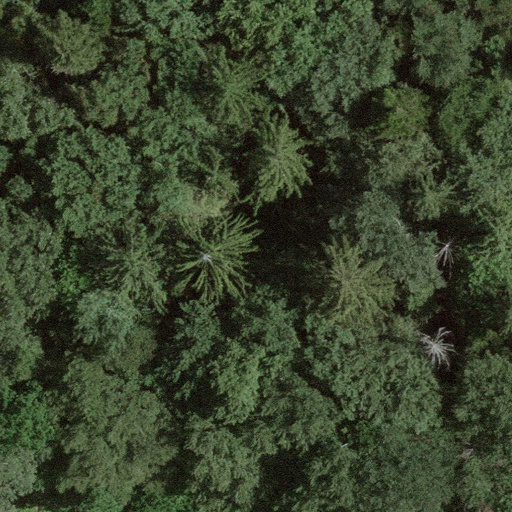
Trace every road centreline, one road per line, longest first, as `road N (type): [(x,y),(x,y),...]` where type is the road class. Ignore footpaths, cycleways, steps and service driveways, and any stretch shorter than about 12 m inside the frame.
road 1 (track): [(7,511),(44,437),(38,303),(0,180)]
road 2 (track): [(511,156),(228,0)]
